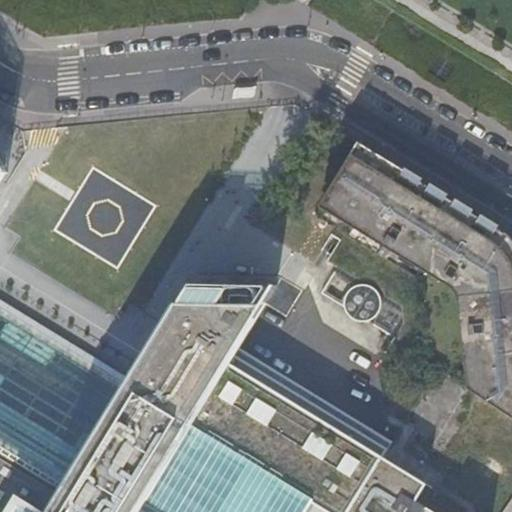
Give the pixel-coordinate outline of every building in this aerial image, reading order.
[(511,236),(463,203),(362,144),(318,216),(325,220),(389,260),(395,251),(449,285),(453,287),(456,291),(458,295),(459,301),(469,388),(511,415),(511,236)] [(73,240),(116,266),(147,213),(128,202),(123,210),(87,188),(69,219),(81,226),(73,240)] [(342,268),(326,294),(348,307),(350,310),(354,317),(363,322),(366,323),(373,323),(399,339),(409,324),(406,306),(389,296),(387,292),(380,285),(375,282),(369,281),(362,279),(342,268)] [(279,286),(231,285),(228,290),(219,305),(266,306),(279,286)] [(0,511),(169,511),(148,499),(191,429),(314,504),(326,511),(454,511),(433,499),(438,491),(385,458),(393,444),(239,349),(266,306),(219,305),(228,290),(190,289),(180,304),(178,304),(131,381),(50,511),(33,511),(23,505),(30,493),(0,474),(0,511)] [(0,300),(0,474),(30,493),(23,505),(33,511),(50,511),(131,381),(106,365),(44,327),(0,300)] [(191,429),(148,499),(169,511),(308,511),(314,504),(191,429)]
